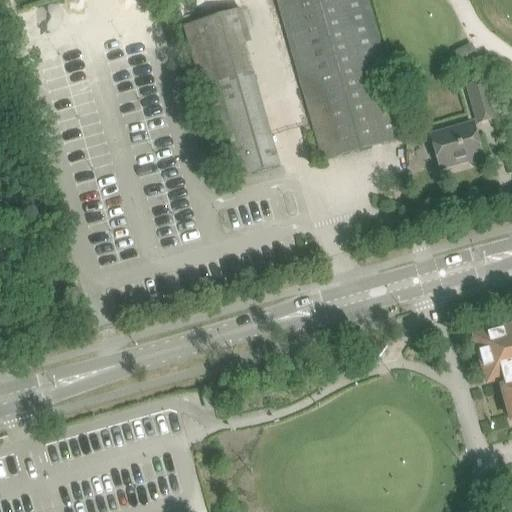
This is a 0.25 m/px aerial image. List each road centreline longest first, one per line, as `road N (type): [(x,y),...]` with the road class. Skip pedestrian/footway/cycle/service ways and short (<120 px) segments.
road 1 (tertiary): [(0,400),(511,252)]
road 2 (track): [(427,277),(488,483)]
